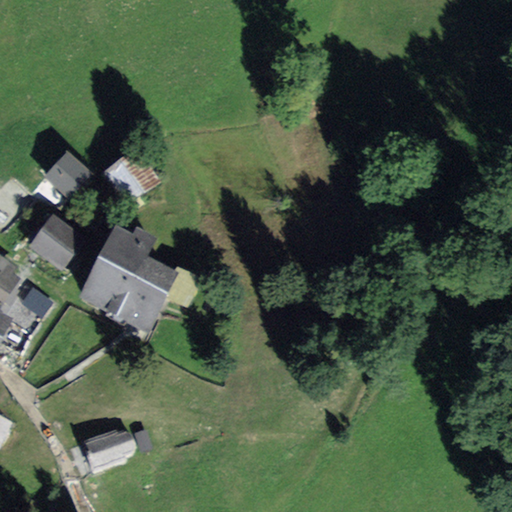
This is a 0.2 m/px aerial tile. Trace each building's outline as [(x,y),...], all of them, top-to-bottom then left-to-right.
[(166,184),(141,152),(109,177),(134,209),(166,184)] [(96,177),(72,153),(46,179),(70,203),(96,177)] [(88,240),(55,216),(31,248),(65,272),(88,240)] [(166,229),(119,220),(80,297),(156,335),(190,268),(156,250),(166,229)] [(17,268),(0,256),(0,298),(3,301),(19,277),(13,273),(17,268)] [(8,322),(6,308),(0,304),(0,356),(13,331),(8,322)] [(15,424),(0,416),(0,450),(1,450),(15,424)] [(131,427),(88,439),(97,469),(140,457),(131,427)]
